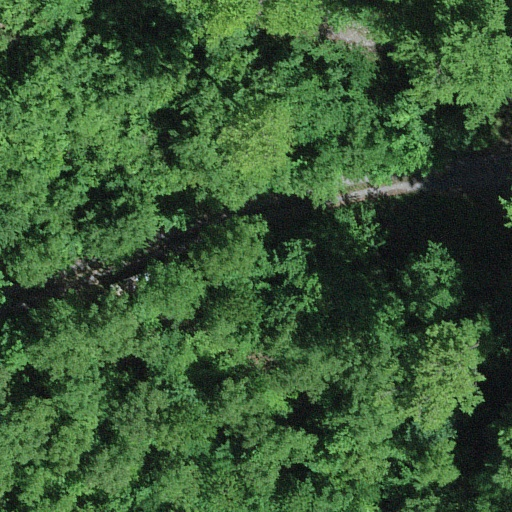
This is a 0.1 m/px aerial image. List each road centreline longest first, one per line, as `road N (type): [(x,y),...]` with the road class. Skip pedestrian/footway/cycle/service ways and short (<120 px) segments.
road 1 (track): [(0,305),(221,224),(367,187),(511,170)]
road 2 (track): [(511,85),(487,67),(270,0)]
